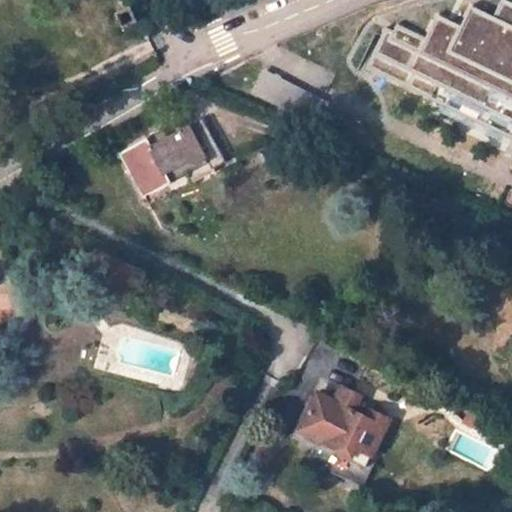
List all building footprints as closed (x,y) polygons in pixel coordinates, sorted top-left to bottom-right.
[(386,31),(366,72),(511,142),(511,7),(503,3),(494,21),(471,10),(461,31),(437,19),(426,42),(397,28),(394,35),(386,31)] [(128,11),(117,16),(123,26),(133,21),(128,11)] [(311,127),(321,106),(265,77),(254,98),(311,127)] [(196,135),(208,127),(204,118),(191,125),(196,135)] [(210,164),(214,169),(227,161),(208,127),(196,135),(191,125),(152,146),(148,138),(122,153),(131,169),(136,166),(153,194),(210,164)] [(146,198),(153,194),(136,166),(131,169),(146,198)] [(68,261),(116,285),(129,259),(81,235),(68,261)] [(309,460),(364,488),(376,463),(371,461),(391,421),(372,411),(368,420),(354,413),(362,399),(348,391),(340,406),(318,395),(299,431),(302,433),(306,438),(305,439),(316,445),(309,460)] [(487,434),(493,422),(471,410),(465,422),(487,434)]
